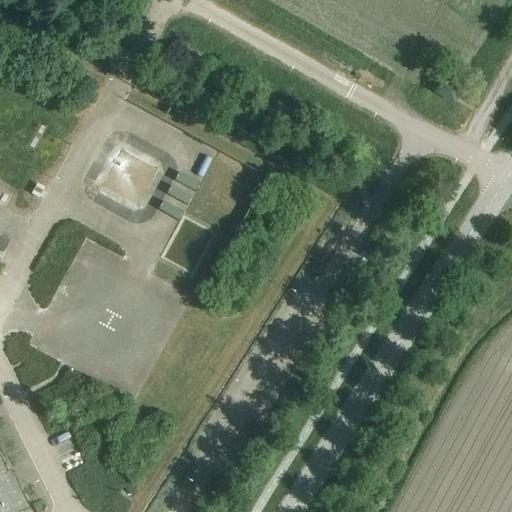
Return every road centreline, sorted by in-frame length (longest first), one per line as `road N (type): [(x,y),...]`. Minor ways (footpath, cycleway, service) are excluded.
road 1 (tertiary): [(291,511),(506,179)]
road 2 (unclassified): [(506,179),(179,0)]
